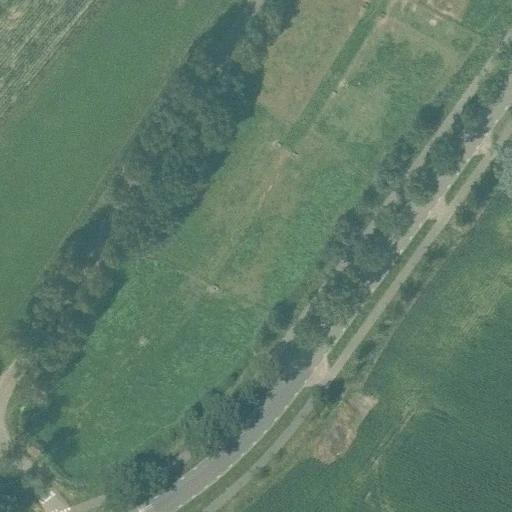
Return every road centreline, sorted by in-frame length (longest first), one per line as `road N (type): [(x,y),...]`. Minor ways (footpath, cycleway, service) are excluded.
road 1 (tertiary): [(154,511),(239,448),(511,84)]
road 2 (unclassified): [(0,391),(278,0)]
